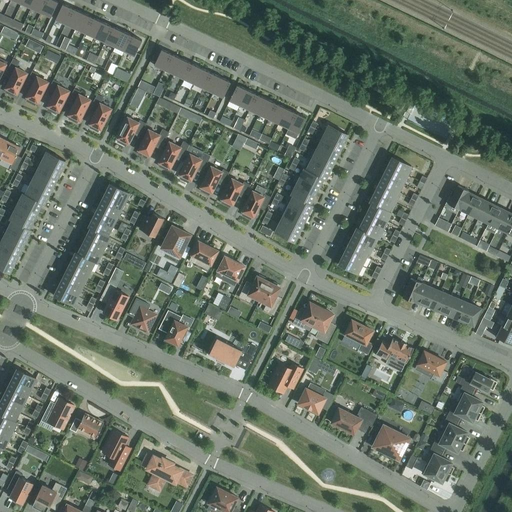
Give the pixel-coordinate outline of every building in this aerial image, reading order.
[(31,8),(34,0),(22,0),(21,4),(31,8)] [(41,13),(46,0),(34,0),(31,8),(41,13)] [(46,0),(41,13),(51,18),(58,1),(54,0),(46,0)] [(63,4),(55,20),(65,24),(73,8),(63,4)] [(73,8),(65,24),(75,29),(83,13),(73,8)] [(83,13),(75,29),(85,33),(92,17),(83,13)] [(85,33),(95,38),(102,22),(92,17),(85,33)] [(95,38),(105,42),(112,26),(102,22),(95,38)] [(7,35),(10,29),(4,26),(1,32),(7,35)] [(122,31),(112,26),(105,42),(114,47),(122,31)] [(33,28),(31,34),(41,38),(44,33),(33,28)] [(122,31),(114,47),(124,51),(132,35),(122,31)] [(142,40),(132,35),(124,51),(134,56),(142,40)] [(62,42),(60,48),(65,50),(68,44),(62,42)] [(78,48),(75,55),(81,58),(85,51),(78,48)] [(154,65),(164,70),(172,54),(161,49),(154,65)] [(95,64),(98,56),(94,54),(90,62),(95,64)] [(181,58),(172,54),(164,70),(174,74),(181,58)] [(184,79),(191,63),(181,58),(174,74),(184,79)] [(17,65),(11,62),(5,73),(11,76),(5,88),(7,89),(6,92),(13,96),(15,93),(17,94),(27,73),(16,68),(17,65)] [(193,84),(201,68),(191,63),(184,79),(193,84)] [(113,75),(116,69),(110,66),(107,72),(113,75)] [(117,67),(113,76),(121,80),(125,71),(117,67)] [(201,68),(193,84),(203,88),(211,72),(201,68)] [(38,74),(32,71),(26,82),(32,85),(26,97),(28,98),(27,101),(34,105),(36,102),(38,103),(48,82),(37,76),(38,74)] [(203,88),(213,93),(220,77),(211,72),(203,88)] [(231,82),(220,77),(213,93),(223,98),(231,82)] [(60,83),(53,80),(48,91),(53,94),(47,106),(49,107),(48,110),(55,113),(57,111),(59,112),(69,91),(58,85),(60,83)] [(152,93),(155,87),(149,84),(146,90),(152,93)] [(237,85),(229,100),(239,105),(247,89),(237,85)] [(160,97),(163,90),(156,86),(153,93),(160,97)] [(81,92),(74,89),(69,100),(74,103),(68,115),(70,116),(69,118),(77,122),(78,120),(80,121),(90,100),(79,94),(81,92)] [(257,94),(247,89),(239,105),(249,110),(257,94)] [(170,92),(168,97),(173,100),(176,94),(170,92)] [(249,110),(259,115),(266,99),(257,94),(249,110)] [(102,101),(95,97),(90,109),(95,112),(89,124),(91,125),(90,127),(98,131),(99,128),(101,129),(111,109),(100,103),(102,101)] [(187,98),(184,105),(189,107),(192,100),(187,98)] [(266,99),(259,115),(269,119),(276,103),(266,99)] [(172,110),(175,104),(168,101),(165,107),(172,110)] [(269,119),(278,124),(286,108),(276,103),(269,119)] [(278,124),(288,128),(296,112),(286,108),(278,124)] [(209,112),(207,116),(213,119),(216,113),(210,110),(209,112)] [(288,128),(298,133),(306,117),(296,112),(288,128)] [(222,116),(219,121),(226,125),(229,119),(222,116)] [(134,132),(140,134),(146,123),(140,120),(138,122),(127,117),(123,125),(120,130),(120,131),(117,138),(119,139),(118,141),(125,145),(127,143),(128,144),(134,132)] [(325,133),(343,143),(347,134),(329,124),(325,133)] [(148,129),(138,150),(140,151),(138,154),(146,157),(147,155),(149,156),(155,144),(161,147),(169,132),(162,129),(159,135),(148,129)] [(325,133),(320,142),(338,151),(343,143),(325,133)] [(243,144),(246,137),(238,134),(235,140),(243,144)] [(0,157),(1,158),(9,141),(0,137),(0,157)] [(250,146),(252,140),(247,138),(244,144),(250,146)] [(20,147),(9,141),(1,158),(12,163),(20,147)] [(168,167),(170,168),(176,156),(182,159),(189,144),(183,141),(180,147),(169,141),(159,162),(161,163),(159,166),(167,170),(168,167)] [(338,151),(320,142),(316,150),(314,149),(314,150),(334,160),(338,151)] [(289,144),(284,154),(291,157),(295,147),(289,144)] [(334,160),(314,150),(309,159),(329,169),(334,160)] [(42,160),(61,169),(65,160),(47,151),(42,160)] [(197,168),(203,171),(210,156),(204,153),(201,159),(190,153),(179,174),(181,175),(180,178),(188,182),(189,179),(191,180),(197,168)] [(388,165),(407,175),(411,166),(393,156),(388,165)] [(304,169),(324,179),(329,169),(309,159),(304,169)] [(38,169),(56,178),(61,169),(42,160),(38,169)] [(388,165),(384,174),(402,183),(407,175),(388,165)] [(218,181),(223,183),(229,172),(223,169),(222,171),(211,166),(200,187),(202,188),(201,190),(208,194),(210,192),(212,193),(218,181)] [(34,178),(52,187),(56,178),(38,169),(34,178)] [(300,177),(318,187),(322,178),(324,180),(324,179),(304,169),(300,177)] [(402,183),(384,174),(380,183),(400,193),(400,192),(398,191),(402,183)] [(318,187),(300,177),(296,186),(314,195),(318,187)] [(30,186),(48,195),(52,187),(34,178),(30,186)] [(239,193),(244,196),(250,184),(244,181),(242,184),(232,178),(221,199),(223,200),(222,203),(229,206),(231,204),(233,205),(239,193)] [(111,183),(106,192),(124,201),(129,192),(111,183)] [(400,193),(380,183),(375,192),(395,203),(400,193)] [(459,209),(468,190),(458,185),(454,193),(452,192),(450,195),(452,196),(449,204),(459,209)] [(23,193),(23,194),(43,204),(48,195),(30,186),(25,194),(23,193)] [(296,186),(291,195),(312,205),(312,204),(310,203),(314,195),(296,186)] [(251,216),(253,217),(259,205),(265,208),(271,197),(265,193),(263,196),(252,190),(242,211),(244,212),(242,215),(250,219),(251,216)] [(459,209),(468,213),(477,196),(468,192),(468,190),(459,209)] [(124,201),(106,192),(102,201),(120,210),(124,201)] [(395,203),(375,192),(370,202),(390,212),(395,203)] [(43,204),(23,194),(19,202),(37,211),(41,203),(43,204)] [(312,205),(291,195),(286,204),(307,214),(312,205)] [(477,196),(468,213),(478,218),(487,201),(477,196)] [(116,219),(120,210),(102,201),(98,210),(116,219)] [(496,206),(487,201),(478,218),(488,223),(496,206)] [(37,211),(19,202),(14,211),(33,220),(37,211)] [(390,212),(370,202),(372,204),(368,212),(386,221),(390,212)] [(282,214),(302,224),(307,214),(286,204),(282,214)] [(496,206),(488,223),(497,228),(506,211),(496,206)] [(93,218),(112,227),(116,219),(98,210),(93,218)] [(10,219),(31,229),(29,228),(33,220),(14,211),(10,219)] [(507,233),(511,222),(511,213),(506,211),(497,228),(507,233)] [(364,220),(382,229),(386,221),(368,212),(364,220)] [(155,236),(164,219),(153,213),(150,219),(145,216),(139,228),(155,236)] [(302,224),(282,214),(281,214),(283,215),(279,224),(298,233),(302,224)] [(93,218),(89,227),(109,237),(110,236),(107,235),(112,227),(93,218)] [(8,229),(26,238),(31,229),(10,219),(10,220),(12,221),(8,229)] [(382,229),(364,220),(359,228),(357,227),(357,228),(377,238),(382,229)] [(298,233),(279,224),(275,233),(293,242),(298,233)] [(179,242),(184,231),(172,225),(161,247),(180,257),(185,245),(179,242)] [(262,225),(259,231),(265,234),(268,228),(262,225)] [(87,236),(105,245),(109,237),(89,227),(91,228),(87,236)] [(357,228),(352,237),(373,248),(377,238),(357,228)] [(26,238),(8,229),(4,238),(22,247),(26,238)] [(462,232),(459,237),(467,241),(470,235),(462,232)] [(470,235),(467,241),(474,245),(477,239),(470,235)] [(101,254),(105,245),(87,236),(83,245),(101,254)] [(373,248),(352,237),(347,247),(368,257),(373,248)] [(22,247),(4,238),(0,244),(0,246),(18,255),(22,247)] [(477,246),(482,249),(485,243),(479,240),(477,246)] [(211,264),(218,250),(198,241),(191,255),(192,255),(189,260),(194,263),(197,257),(211,264)] [(76,252),(96,263),(101,254),(83,245),(78,253),(76,252)] [(18,255),(0,246),(0,257),(13,264),(18,255)] [(368,257),(347,247),(343,256),(361,265),(365,257),(368,258),(368,257)] [(493,247),(490,253),(496,256),(499,250),(493,247)] [(96,263),(76,252),(72,261),(90,270),(94,262),(96,263)] [(504,253),(501,258),(507,261),(510,256),(504,253)] [(237,280),(244,266),(225,256),(218,270),(225,274),(223,279),(234,285),(237,280)] [(361,265),(343,256),(339,265),(357,274),(361,265)] [(13,264),(0,257),(0,268),(9,273),(13,264)] [(142,269),(146,262),(134,257),(131,263),(142,269)] [(86,279),(90,270),(72,261),(67,270),(86,279)] [(123,271),(116,267),(113,272),(121,276),(123,271)] [(165,278),(172,281),(178,270),(172,267),(165,278)] [(81,287),(86,279),(67,270),(63,278),(81,287)] [(179,272),(173,284),(179,287),(185,275),(179,272)] [(259,300),(269,281),(265,279),(266,278),(259,274),(258,276),(257,276),(251,288),(244,285),(238,297),(249,302),(252,297),(259,300)] [(402,297),(413,301),(422,278),(418,276),(416,280),(410,278),(407,286),(405,285),(403,288),(406,289),(402,297)] [(59,287),(77,296),(81,287),(63,278),(59,287)] [(503,278),(499,285),(505,288),(508,281),(503,278)] [(274,300),(280,287),(279,287),(280,285),(273,282),(272,283),(269,281),(259,300),(266,304),(263,310),(273,315),(280,303),(274,300)] [(116,287),(108,283),(101,297),(109,301),(103,312),(117,319),(128,296),(115,289),(116,287)] [(413,300),(423,304),(431,287),(421,283),(413,300)] [(73,305),(77,296),(59,287),(54,296),(73,305)] [(441,291),(431,287),(423,304),(433,309),(441,291)] [(217,288),(210,299),(217,303),(224,292),(217,288)] [(499,299),(502,293),(497,290),(494,296),(499,299)] [(450,295),(441,291),(433,309),(443,313),(450,295)] [(231,298),(224,294),(219,305),(225,309),(231,298)] [(453,317),(460,299),(450,295),(443,313),(453,317)] [(150,305),(136,298),(128,314),(134,317),(131,324),(148,332),(156,315),(147,310),(150,305)] [(460,299),(453,317),(463,321),(470,304),(460,299)] [(171,302),(168,308),(175,311),(178,305),(171,302)] [(312,327),(321,308),(310,302),(304,313),(299,311),(292,323),(303,328),(305,324),(312,327)] [(209,303),(204,313),(210,316),(214,306),(209,303)] [(470,304),(463,321),(473,325),(480,308),(470,304)] [(242,312),(231,306),(228,312),(239,318),(242,312)] [(327,325),(333,314),(321,308),(312,327),(318,331),(315,337),(327,343),(334,329),(327,325)] [(171,344),(175,343),(178,345),(187,326),(179,322),(181,317),(168,310),(160,326),(169,331),(164,341),(171,344)] [(501,326),(511,331),(511,318),(506,315),(501,326)] [(367,341),(372,330),(352,320),(350,323),(348,322),(344,329),(346,330),(345,334),(361,342),(358,350),(368,355),(373,344),(367,341)] [(261,322),(258,328),(269,333),(272,327),(261,322)] [(511,331),(501,326),(495,337),(511,345),(511,343),(511,331)] [(225,362),(234,367),(239,357),(249,362),(257,347),(250,344),(246,352),(217,337),(208,354),(217,358),(216,360),(216,359),(216,360),(224,364),(224,363),(225,362)] [(406,363),(413,348),(406,344),(406,343),(401,340),(400,342),(393,338),(390,343),(383,340),(375,354),(387,360),(390,355),(406,363)] [(304,342),(297,339),(294,345),(300,349),(304,342)] [(434,372),(431,378),(442,383),(447,372),(442,369),(446,361),(437,357),(432,354),(424,350),(417,364),(434,372)] [(308,369),(317,374),(319,368),(322,361),(313,357),(308,369)] [(294,388),(304,369),(291,363),(289,368),(279,363),(268,385),(283,393),(287,385),(294,388)] [(13,378),(31,387),(36,378),(18,369),(13,378)] [(493,390),(497,382),(489,377),(488,379),(475,372),(470,381),(465,379),(462,385),(474,391),(476,385),(487,391),(489,388),(493,390)] [(27,395),(31,387),(13,378),(9,386),(27,395)] [(481,404),(482,401),(471,396),(474,391),(462,385),(459,391),(464,393),(459,402),(481,413),(485,406),(481,404)] [(9,386),(5,395),(23,404),(27,395),(9,386)] [(299,402),(298,403),(299,403),(317,412),(318,413),(318,412),(321,407),(326,409),(333,395),(324,391),(322,396),(306,388),(299,402)] [(381,392),(378,398),(382,400),(386,394),(381,392)] [(19,412),(23,404),(5,395),(0,403),(19,412)] [(63,429),(74,405),(60,398),(53,411),(47,408),(41,420),(47,423),(48,421),(63,429)] [(481,413),(459,402),(455,412),(450,410),(447,415),(458,421),(461,416),(472,421),(474,418),(478,420),(481,413)] [(0,403),(0,413),(16,422),(17,422),(14,421),(19,412),(0,403)] [(429,404),(426,411),(430,414),(434,406),(429,404)] [(371,426),(377,414),(361,406),(356,416),(339,407),(331,422),(354,434),(357,428),(365,432),(369,425),(371,426)] [(0,424),(12,431),(16,422),(0,413),(0,424)] [(96,437),(104,422),(85,413),(81,420),(76,418),(70,428),(76,431),(78,428),(96,437)] [(467,432),(456,426),(458,421),(447,415),(444,421),(449,423),(444,433),(466,444),(469,437),(465,435),(467,432)] [(0,424),(0,435),(8,439),(12,431),(0,424)] [(383,424),(372,446),(399,460),(410,437),(383,424)] [(129,437),(114,430),(103,452),(112,456),(108,464),(120,470),(130,451),(125,448),(125,447),(125,445),(129,437)] [(466,444),(444,433),(439,442),(435,440),(432,446),(443,451),(446,446),(457,452),(458,449),(462,451),(466,444)] [(49,455),(28,444),(25,450),(46,461),(49,455)] [(452,462),(440,457),(443,451),(432,446),(429,452),(434,454),(429,463),(451,474),(454,467),(450,465),(452,462)] [(399,461),(406,465),(411,453),(404,449),(399,461)] [(411,469),(417,457),(411,454),(406,466),(411,469)] [(185,472),(172,465),(173,463),(162,458),(161,460),(154,456),(153,458),(147,455),(143,463),(149,466),(147,468),(155,472),(152,478),(162,483),(165,477),(175,482),(176,480),(179,482),(185,472)] [(451,474),(429,463),(424,473),(429,476),(427,479),(431,481),(432,478),(442,482),(443,479),(447,481),(451,474)] [(21,504),(22,502),(22,503),(32,483),(20,477),(22,474),(16,470),(7,488),(12,491),(10,496),(14,499),(14,500),(21,504)] [(184,484),(191,486),(196,474),(188,471),(184,484)] [(59,505),(67,488),(56,482),(52,489),(42,485),(38,494),(36,493),(33,499),(35,500),(32,506),(44,511),(46,511),(51,501),(59,505)] [(238,511),(232,509),(238,497),(216,486),(208,502),(227,511),(238,511)] [(89,498),(85,505),(91,508),(95,501),(89,498)] [(128,504),(120,499),(117,505),(125,509),(128,504)] [(176,500),(169,511),(178,511),(183,504),(176,500)]
